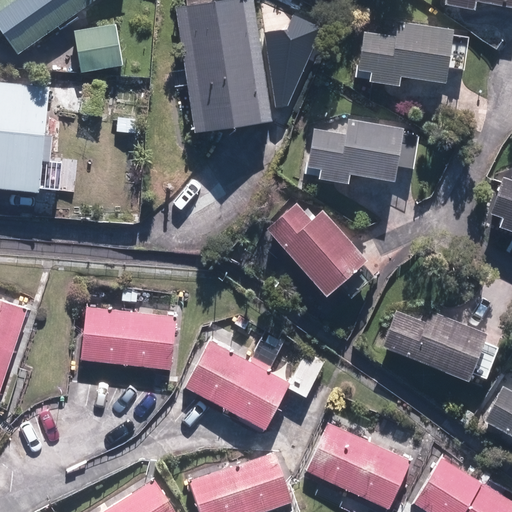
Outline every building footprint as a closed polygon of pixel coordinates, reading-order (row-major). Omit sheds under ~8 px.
[(0,0),(0,29),(19,57),(99,0),(0,0)] [(202,0),(177,4),(195,131),(273,121),(255,0),(202,0)] [(264,31),(276,107),(290,103),(320,28),(293,16),(286,29),(264,31)] [(404,72),(447,78),(449,65),(454,31),(455,26),(400,19),(398,33),(366,29),(361,67),(373,69),(372,79),(402,83),(404,72)] [(74,33),(81,75),(124,67),(116,26),(74,33)] [(107,84),(85,82),(82,117),(104,119),(107,84)] [(0,189),(41,193),(51,88),(0,83),(0,189)] [(116,132),(138,135),(139,118),(118,116),(116,132)] [(353,170),(398,177),(400,164),(405,131),(406,125),(350,116),(348,129),(316,124),(310,162),(324,165),(322,176),(351,181),(353,170)] [(505,214),(501,225),(511,228),(511,179),(504,177),(494,210),(505,214)] [(31,194),(18,193),(17,213),(31,213),(31,194)] [(268,226),(328,292),(340,281),(363,261),(368,256),(323,207),(313,216),(297,199),(268,226)] [(121,299),(131,299),(131,286),(121,286),(121,299)] [(0,389),(1,390),(28,305),(0,296),(0,389)] [(82,357),(172,364),(176,312),(86,305),(82,357)] [(385,346),(472,379),(474,372),(486,342),(490,331),(432,309),(428,320),(399,309),(385,346)] [(238,324),(245,327),(249,320),(242,316),(238,324)] [(185,384),(266,424),(289,377),(209,337),(185,384)] [(308,395),(325,359),(305,350),(289,386),(308,395)] [(484,415),(511,429),(511,385),(502,380),(484,415)] [(460,417),(468,422),(474,412),(466,407),(460,417)] [(306,467),(389,505),(411,457),(327,419),(306,467)] [(190,483),(199,511),(265,511),(293,503),(276,454),(190,483)] [(415,500),(436,511),(510,511),(511,510),(511,493),(441,454),(415,500)] [(103,511),(174,511),(155,480),(103,511)] [(304,490),(311,494),(316,485),(309,481),(304,490)]
